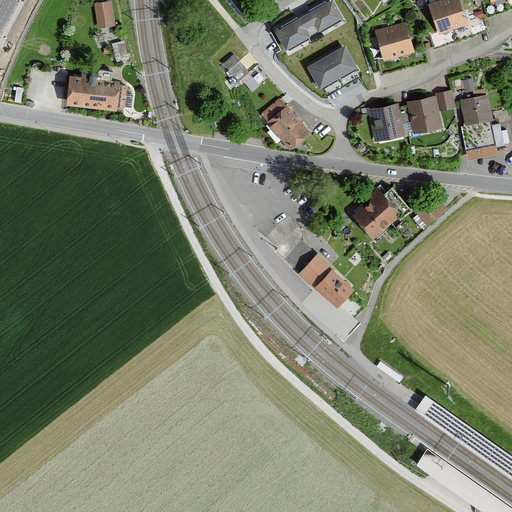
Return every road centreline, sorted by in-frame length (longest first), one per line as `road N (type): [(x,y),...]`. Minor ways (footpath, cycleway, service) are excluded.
road 1 (track): [(150,135),(217,285),(263,350),(397,467),(466,511)]
road 2 (unclassified): [(341,166),(0,108)]
road 3 (residential): [(343,119),(356,101),(491,48),(511,30)]
road 4 (residential): [(291,0),(256,26),(255,50),(295,94),(343,119)]
road 5 (unclassified): [(511,186),(341,166)]
